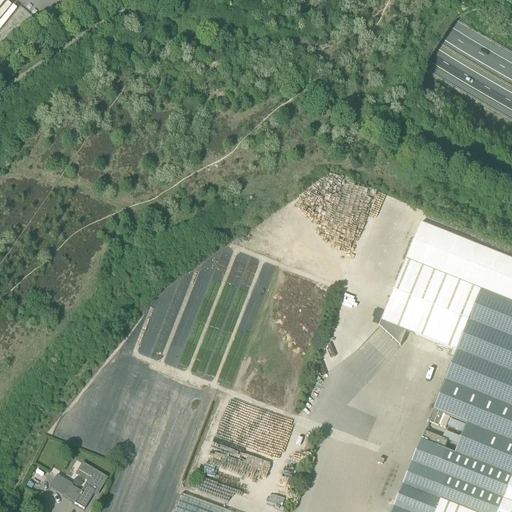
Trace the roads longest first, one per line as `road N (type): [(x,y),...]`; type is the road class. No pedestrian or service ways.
road 1 (motorway): [(346,0),(511,102)]
road 2 (track): [(393,0),(343,39),(317,47),(270,42)]
road 3 (motorway): [(511,72),(394,0)]
